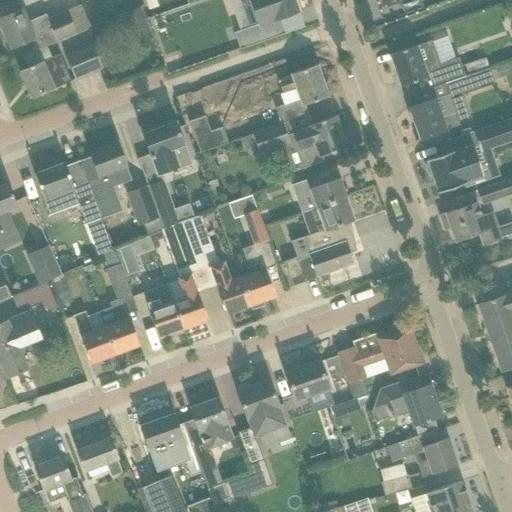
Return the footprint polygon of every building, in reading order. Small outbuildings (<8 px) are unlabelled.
[(250,0),(258,24),(234,32),(240,49),(285,34),(280,18),(299,12),(294,0),(250,0)] [(139,7),(125,13),(131,28),(145,22),(139,7)] [(46,14),(27,22),(21,9),(0,18),(0,26),(9,49),(41,35),(46,47),(76,34),(66,11),(47,18),(46,14)] [(389,55),(400,86),(423,78),(427,89),(443,83),(465,75),(458,57),(439,64),(431,40),(416,45),(389,55)] [(64,56),(74,79),(101,68),(91,44),(64,56)] [(19,71),(30,98),(70,81),(59,54),(19,71)] [(277,81),(282,93),(295,88),(301,106),(327,97),(316,65),(290,74),(291,76),(277,81)] [(448,94),(450,99),(494,83),(489,67),(465,75),(443,83),(447,94),(448,94)] [(413,122),(419,140),(445,131),(445,130),(459,125),(450,99),(448,94),(447,94),(434,99),(408,108),(409,113),(408,113),(411,123),(413,122)] [(297,150),(303,167),(322,160),(320,157),(346,148),(344,145),(347,142),(345,136),(341,135),(334,116),(308,125),(309,127),(286,135),(282,124),(242,138),(246,150),(257,146),(259,153),(288,143),(289,146),(297,150)] [(511,140),(511,117),(472,131),(477,146),(496,140),(498,146),(511,140)] [(189,123),(199,154),(227,144),(222,129),(209,133),(204,118),(189,123)] [(151,159),(157,174),(188,163),(174,123),(142,135),(149,156),(150,155),(151,159)] [(90,157),(79,161),(86,179),(91,194),(91,193),(94,202),(106,198),(104,190),(131,180),(117,143),(89,154),(90,157)] [(483,180),(473,150),(454,156),(454,154),(427,164),(428,167),(426,168),(429,178),(432,178),(437,193),(462,184),(463,187),(483,180)] [(63,163),(33,174),(40,193),(48,215),(60,211),(78,204),(85,224),(100,218),(94,202),(91,193),(91,194),(86,179),(79,161),(65,166),(63,163)] [(476,190),(481,205),(511,193),(511,181),(510,177),(476,190)] [(308,189),(305,180),(291,185),(300,213),(315,208),(345,197),(339,178),(308,189)] [(156,212),(162,228),(179,222),(163,180),(147,186),(156,212)] [(0,250),(6,248),(0,233),(0,232),(1,232),(0,229),(0,213),(5,211),(16,206),(15,202),(7,184),(0,186),(0,250)] [(279,184),(266,189),(269,197),(281,193),(279,184)] [(146,185),(125,193),(138,226),(142,224),(147,236),(148,236),(160,231),(163,230),(162,228),(156,212),(147,186),(146,185)] [(354,221),(349,208),(345,197),(315,208),(323,230),(323,231),(344,224),(354,221)] [(477,203),(439,216),(444,229),(449,227),(454,241),(478,233),(482,244),(500,238),(491,213),(481,216),(477,203)] [(242,217),(253,246),(267,242),(257,211),(242,217)] [(197,218),(182,223),(197,264),(212,259),(197,218)] [(197,264),(182,223),(167,228),(182,270),(197,264)] [(296,257),(304,282),(353,265),(345,243),(350,241),(344,224),(323,231),(323,230),(290,242),(296,257)] [(130,244),(115,251),(115,252),(124,276),(139,270),(130,244)] [(48,245),(27,255),(39,283),(61,274),(48,245)] [(251,273),(239,277),(250,306),(250,305),(252,309),(263,305),(262,301),(274,297),(267,278),(257,250),(245,254),(251,273)] [(107,276),(114,296),(129,290),(124,276),(115,252),(102,257),(109,275),(107,276)] [(304,282),(296,257),(283,262),(292,287),(304,282)] [(90,262),(81,266),(84,273),(91,271),(92,267),(90,262)] [(250,306),(239,277),(228,282),(221,262),(209,267),(219,296),(225,314),(250,306)] [(0,274),(0,301),(10,297),(2,279),(0,274)] [(184,297),(171,301),(182,330),(206,321),(200,302),(189,274),(177,278),(184,297)] [(62,277),(51,281),(56,293),(67,289),(62,277)] [(12,297),(18,311),(52,297),(46,283),(12,297)] [(181,330),(182,330),(171,301),(166,284),(142,293),(148,310),(147,310),(157,338),(170,334),(171,337),(182,333),(181,330)] [(476,305),(494,354),(511,347),(511,292),(495,298),(476,305)] [(132,327),(122,299),(109,303),(116,322),(104,327),(114,355),(139,345),(132,327)] [(40,339),(28,311),(0,323),(0,367),(5,378),(27,369),(18,348),(40,339)] [(114,355),(104,327),(92,331),(86,312),(73,316),(80,335),(79,335),(90,364),(114,355)] [(402,370),(421,363),(408,327),(377,338),(376,333),(351,342),(353,347),(336,352),(347,383),(361,378),(365,377),(361,366),(383,359),(389,374),(402,370)] [(511,347),(494,354),(500,372),(511,367),(511,347)] [(281,400),(288,421),(312,413),(306,395),(327,388),(318,361),(284,373),(292,396),(281,400)] [(361,378),(347,383),(353,398),(366,393),(361,378)] [(278,409),(274,398),(267,379),(249,386),(248,383),(236,387),(238,390),(235,391),(242,410),(246,420),(247,421),(253,436),(284,425),(278,409)] [(439,416),(438,413),(441,410),(438,404),(435,404),(429,385),(405,393),(401,381),(380,388),(371,407),(390,400),(394,412),(407,408),(413,425),(439,416)] [(187,436),(196,462),(211,456),(209,448),(231,439),(217,398),(189,408),(198,432),(187,436)] [(340,403),(329,407),(333,418),(344,414),(340,403)] [(172,460),(173,463),(187,458),(180,438),(172,414),(139,426),(148,450),(156,460),(172,460)] [(396,443),(401,458),(422,452),(425,461),(418,464),(422,475),(430,475),(456,466),(447,439),(436,443),(432,431),(396,443)] [(117,459),(109,438),(76,450),(84,472),(105,464),(110,477),(121,473),(116,459),(117,459)] [(69,480),(61,456),(33,466),(43,491),(61,484),(68,500),(66,501),(70,511),(91,511),(84,494),(82,495),(75,477),(69,480)] [(271,485),(262,459),(248,464),(251,473),(223,483),(229,500),(271,485)] [(185,511),(168,472),(134,487),(145,511),(185,511)] [(380,483),(384,496),(411,489),(407,475),(380,483)] [(428,511),(445,511),(469,504),(465,490),(462,491),(459,481),(425,493),(428,502),(426,503),(428,511)]
